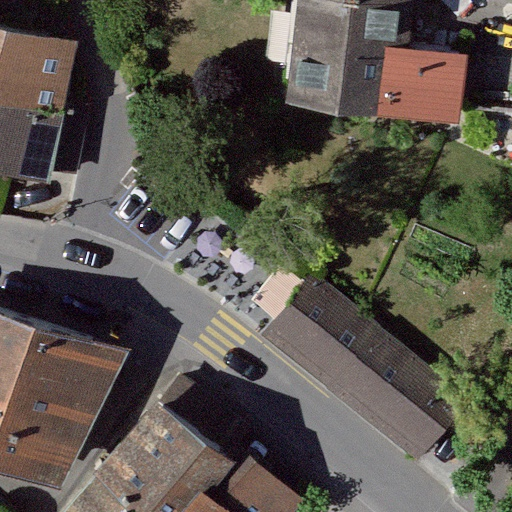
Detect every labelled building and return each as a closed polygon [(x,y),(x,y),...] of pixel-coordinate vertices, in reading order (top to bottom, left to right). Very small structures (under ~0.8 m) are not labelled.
[(301,0),(288,102),(382,114),(390,44),(412,45),(416,0),(301,0)] [(0,83),(64,102),(78,32),(0,12),(0,83)] [(469,52),(412,45),(390,44),(382,114),(462,120),(469,52)] [(48,163),(64,102),(0,83),(0,158),(47,170),(48,163)] [(88,108),(64,102),(48,163),(75,169),(88,108)] [(265,330),(418,454),(467,394),(314,270),(265,330)] [(0,455),(63,477),(125,342),(0,302),(0,455)] [(173,511),(202,479),(240,432),(247,423),(188,378),(110,474),(154,511),(173,511)] [(240,432),(202,479),(239,511),(283,511),(301,493),(240,432)] [(154,511),(110,474),(78,511),(154,511)] [(239,511),(202,479),(173,511),(239,511)]
